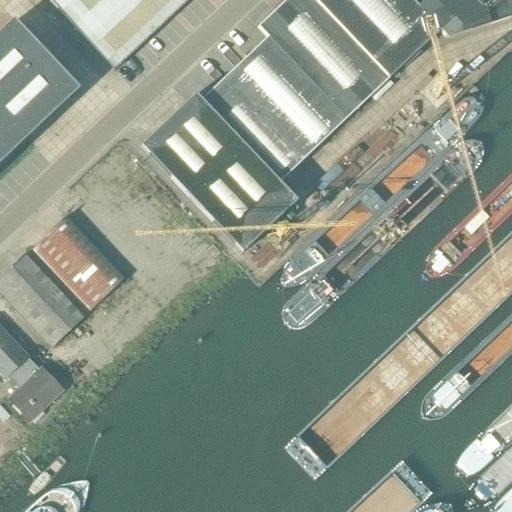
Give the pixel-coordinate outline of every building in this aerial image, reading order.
[(45,0),(113,71),(188,0),(45,0)] [(345,122),(440,32),(409,0),(288,0),(258,29),(267,39),(345,122)] [(511,15),(510,17),(504,0),(409,0),(440,32),(446,38),(444,39),(445,41),(511,18),(511,15)] [(0,166),(78,93),(12,23),(0,34),(0,166)] [(345,122),(267,39),(202,102),(194,94),(140,144),(242,252),(296,200),(280,183),(345,122)] [(31,252),(45,266),(90,312),(126,279),(80,233),(67,218),(31,252)] [(0,280),(0,294),(7,302),(52,349),(86,314),(42,268),(29,254),(0,280)] [(0,330),(0,376),(4,380),(6,378),(19,390),(8,401),(30,424),(62,393),(39,370),(39,371),(27,360),(28,359),(0,330)]
